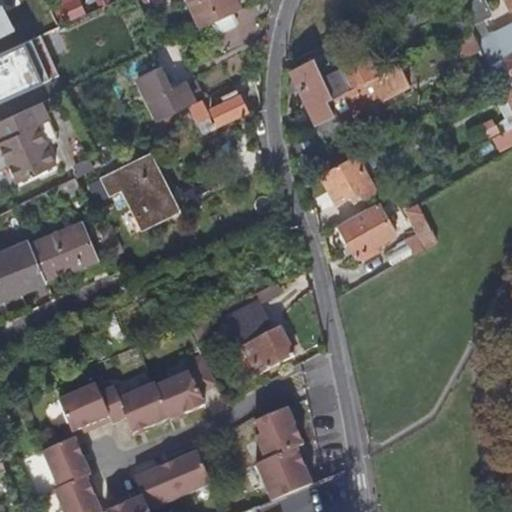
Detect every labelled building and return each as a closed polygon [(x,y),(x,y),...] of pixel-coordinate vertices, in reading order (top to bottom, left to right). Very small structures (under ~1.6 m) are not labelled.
[(81,0),(59,0),(67,19),(86,12),(81,0)] [(187,0),(201,30),(240,12),(234,0),(187,0)] [(313,5),(315,9),(332,0),(316,0),(318,2),(313,5)] [(456,2),(455,0),(410,0),(421,20),(456,2)] [(455,0),(456,2),(471,29),(482,51),(491,67),(503,60),(483,23),(492,18),(481,0),(455,0)] [(0,29),(0,54),(12,49),(2,28),(0,29)] [(482,51),(471,29),(455,37),(466,60),(482,51)] [(334,99),(333,98),(380,74),(370,54),(335,72),(326,53),(314,59),(311,52),(295,60),(287,97),(299,91),(317,125),(335,115),(329,102),(334,99)] [(503,60),(491,67),(496,78),(496,80),(505,97),(511,84),(511,72),(505,62),(503,60)] [(333,98),(334,99),(329,102),(335,115),(317,125),(315,126),(322,139),(343,129),(340,123),(411,87),(401,65),(381,75),(380,74),(333,98)] [(138,82),(163,132),(191,119),(186,109),(194,105),(184,86),(171,93),(160,71),(138,82)] [(208,127),(211,133),(248,114),(236,90),(220,98),(224,105),(211,111),(217,122),(208,127)] [(201,102),(188,109),(194,119),(196,124),(209,118),(201,102)] [(0,142),(0,154),(15,185),(54,167),(36,128),(47,123),(39,105),(0,123),(0,134),(3,141),(0,142)] [(47,123),(36,128),(45,148),(56,142),(47,123)] [(356,156),(321,175),(337,204),(358,192),(362,200),(376,193),(356,156)] [(121,190),(141,229),(142,231),(178,213),(177,211),(176,212),(156,174),(159,172),(158,170),(156,171),(149,157),(103,180),(110,195),(121,190)] [(377,204),(338,226),(357,259),(396,237),(377,204)] [(425,251),(437,244),(426,222),(414,228),(425,251)] [(31,245),(46,282),(98,261),(83,224),(31,245)] [(0,300),(44,283),(28,243),(0,254),(0,300)] [(231,325),(243,348),(271,333),(256,306),(224,322),(227,327),(231,325)] [(271,333),(243,348),(253,366),(252,367),(257,377),(294,359),(279,329),(271,333)] [(156,388),(170,422),(205,407),(200,395),(218,386),(202,357),(185,366),(189,375),(156,388)] [(299,365),(275,379),(277,383),(301,373),(299,365)] [(114,389),(100,395),(109,419),(112,426),(126,420),(132,436),(169,421),(156,388),(155,386),(119,401),(114,389)] [(59,402),(73,435),(109,419),(100,395),(96,387),(59,402)] [(295,450),(302,448),(286,410),(254,424),(259,437),(254,440),(264,463),(295,450)] [(43,455),(58,491),(86,479),(90,477),(75,440),(43,455)] [(254,467),(270,505),(304,490),(311,487),(295,450),(264,463),(254,467)] [(197,454),(135,480),(142,499),(147,511),(149,511),(210,486),(197,454)] [(58,491),(54,493),(61,511),(99,511),(86,479),(58,491)] [(270,505),(253,511),(308,511),(304,490),(270,505)] [(147,511),(142,499),(111,511),(147,511)]
